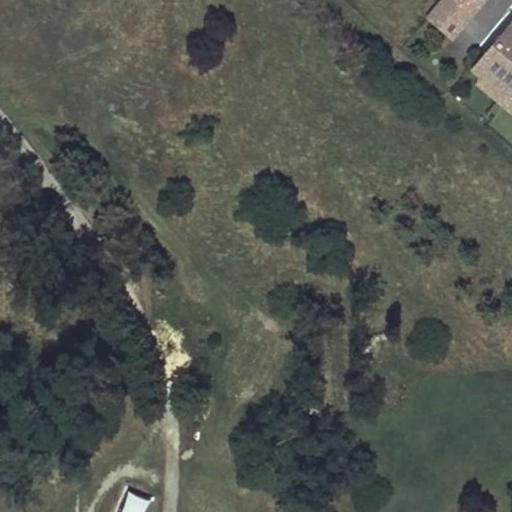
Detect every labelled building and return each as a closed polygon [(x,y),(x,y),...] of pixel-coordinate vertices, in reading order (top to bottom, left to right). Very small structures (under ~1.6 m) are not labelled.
[(429,0),(422,9),(446,30),(472,0),(429,0)] [(504,14),(480,42),(485,47),(510,18),(504,14)] [(485,47),(480,42),(465,59),(475,68),(475,69),(478,67),(489,77),(488,79),(502,91),(504,89),(511,95),(511,20),(510,18),(485,47)] [(475,68),(470,74),(511,109),(511,95),(504,89),(502,91),(488,79),(489,77),(478,67),(475,69),(475,68)] [(124,488),(114,511),(140,511),(147,497),(124,488)]
